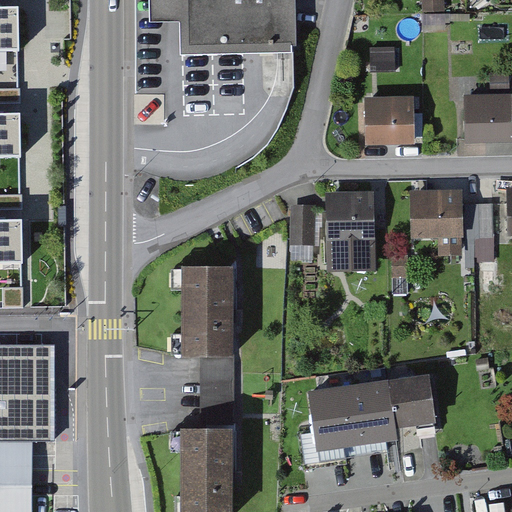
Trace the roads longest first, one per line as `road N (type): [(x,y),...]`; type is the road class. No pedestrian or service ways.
road 1 (primary): [(113,511),(103,244)]
road 2 (primary): [(103,244),(108,0)]
road 3 (residential): [(301,162),(284,178),(148,242),(103,244)]
road 4 (residential): [(301,162),(338,170),(511,166)]
road 5 (residential): [(511,478),(312,505)]
road 6 (residential): [(340,0),(301,162)]
